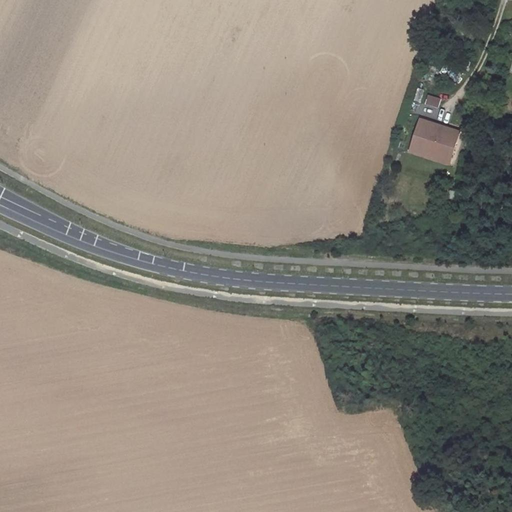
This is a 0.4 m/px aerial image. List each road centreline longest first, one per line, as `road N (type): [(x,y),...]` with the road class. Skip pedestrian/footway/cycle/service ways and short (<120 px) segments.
road 1 (tertiary): [(179,268),(511,293)]
road 2 (tertiary): [(179,268),(0,191)]
road 3 (tertiary): [(0,203),(124,255),(179,268)]
road 4 (track): [(503,0),(481,59),(448,112)]
